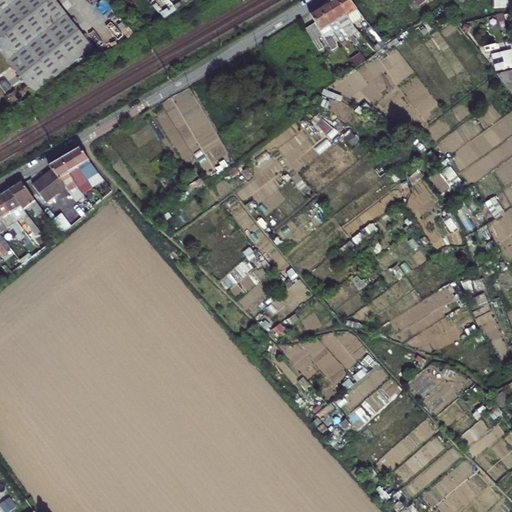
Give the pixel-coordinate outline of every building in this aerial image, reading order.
[(0,0),(0,52),(27,87),(32,94),(93,48),(54,0),(0,0)] [(346,16),(337,0),(332,0),(328,3),(343,28),(354,43),(357,41),(347,25),(352,22),(346,16)] [(337,0),(346,16),(357,10),(349,0),(337,0)] [(511,0),(495,0),(496,10),(511,8),(511,0)] [(328,3),(319,8),(334,34),(341,44),(346,41),(339,30),(343,28),(328,3)] [(334,34),(319,8),(310,14),(315,22),(322,34),(325,39),(334,34)] [(305,27),(312,39),(322,34),(315,22),(305,27)] [(331,38),(326,41),(332,50),(337,47),(331,38)] [(374,50),(364,58),(366,61),(376,54),(374,50)] [(511,67),(511,58),(510,50),(492,55),(495,71),(511,67)] [(496,74),(503,84),(511,81),(511,70),(496,74)] [(511,81),(503,84),(510,92),(511,92),(511,81)] [(202,132),(195,135),(213,168),(229,159),(197,99),(183,106),(195,129),(199,127),(202,132)] [(86,178),(88,182),(99,175),(80,149),(71,155),(86,178)] [(86,178),(71,155),(61,160),(76,184),(86,178)] [(50,167),(53,171),(66,189),(69,192),(77,186),(76,184),(61,160),(50,167)] [(66,189),(53,171),(33,186),(46,203),(66,189)] [(9,191),(22,207),(29,203),(47,226),(52,223),(51,222),(22,183),(9,191)] [(112,192),(106,183),(101,187),(107,196),(112,192)] [(102,200),(95,190),(90,194),(97,204),(102,200)] [(22,207),(9,191),(0,196),(10,214),(17,209),(31,228),(35,225),(22,207)] [(10,214),(0,196),(0,216),(2,219),(10,214)] [(86,197),(78,203),(85,214),(93,208),(86,197)] [(61,214),(51,222),(52,223),(61,234),(71,226),(61,214)] [(15,225),(9,230),(16,239),(22,234),(15,225)] [(0,251),(2,255),(0,256),(0,257),(5,265),(17,256),(0,235),(0,251)] [(26,255),(20,261),(24,265),(32,258),(27,252),(25,253),(26,255)] [(256,287),(257,288),(250,296),(255,301),(276,282),(269,274),(256,287)] [(357,384),(347,391),(352,397),(362,389),(357,384)]
